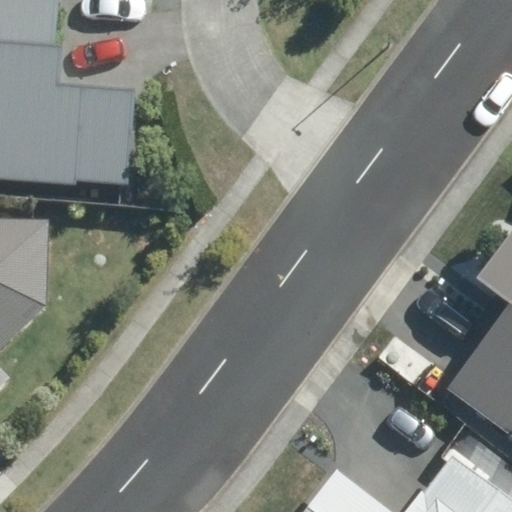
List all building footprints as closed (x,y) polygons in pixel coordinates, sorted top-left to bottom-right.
[(0,0),(0,184),(130,190),(134,92),(60,89),(63,0),(0,0)] [(51,226),(0,222),(0,397),(17,381),(0,362),(0,351),(38,317),(44,317),(51,226)] [(511,313),(450,394),(511,439),(511,237),(475,286),(511,313)] [(511,511),(511,504),(449,458),(408,511),(511,511)] [(389,511),(341,476),(313,511),(389,511)]
